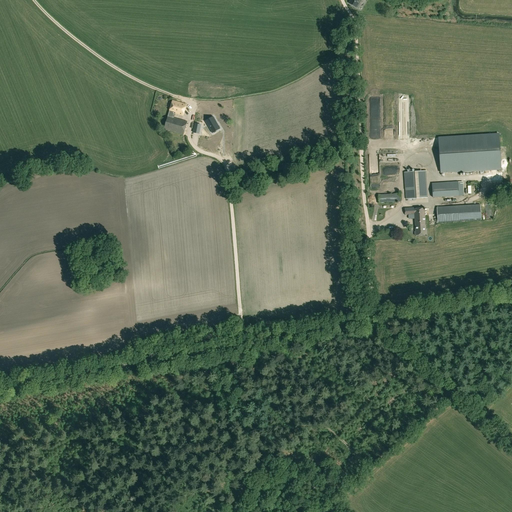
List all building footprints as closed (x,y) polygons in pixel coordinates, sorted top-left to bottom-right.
[(357,8),(359,9),(360,9),(361,6),(361,5),(359,4),(360,0),(351,0),(349,3),(357,8)] [(199,89),(196,102),(209,105),(210,103),(226,106),(229,95),(199,89)] [(187,122),(174,118),(175,113),(183,116),(186,105),(172,101),(164,130),(183,135),(187,122)] [(243,102),(234,102),(235,134),(244,133),(243,102)] [(206,121),(205,120),(205,121),(212,133),(212,132),(219,128),(220,129),(220,128),(213,116),(213,117),(206,121)] [(499,135),(438,139),(440,174),(501,170),(499,135)] [(394,165),(401,164),(401,155),(393,155),(394,165)] [(405,172),(406,199),(428,198),(426,170),(405,172)] [(433,183),(433,197),(459,196),(464,196),(463,182),(459,182),(433,183)] [(370,185),(371,196),(377,195),(377,187),(386,186),(386,184),(370,185)] [(395,202),(400,202),(400,194),(379,195),(379,203),(389,203),(389,205),(396,204),(397,204),(397,203),(396,203),(395,202)] [(438,207),(439,223),(482,220),(481,204),(438,207)] [(426,235),(424,208),(414,208),(414,207),(405,208),(405,215),(415,214),(416,232),(415,232),(415,236),(426,235)]
